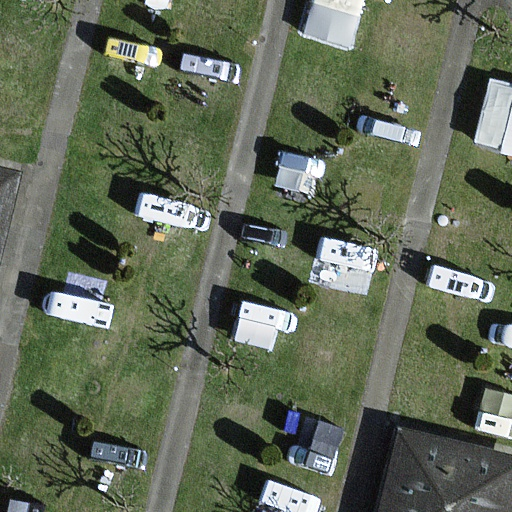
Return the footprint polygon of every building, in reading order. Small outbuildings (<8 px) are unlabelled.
[(481,131),(511,140),(511,64),(503,62),(481,131)] [(0,253),(20,173),(0,168),(0,253)] [(323,296),(385,308),(395,253),(333,241),(323,296)] [(508,511),(511,496),(511,455),(404,430),(383,511),(508,511)] [(258,511),(308,511),(313,472),(264,467),(258,511)]
